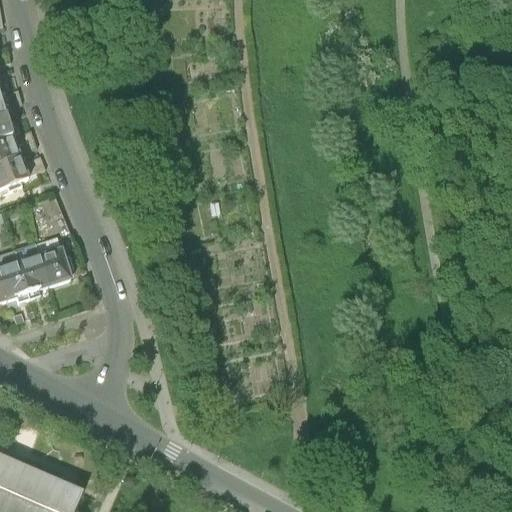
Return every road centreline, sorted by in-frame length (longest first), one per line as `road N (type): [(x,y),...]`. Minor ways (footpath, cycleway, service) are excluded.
road 1 (residential): [(15,0),(42,116),(115,299),(119,350),(93,409)]
road 2 (residential): [(93,409),(278,511)]
